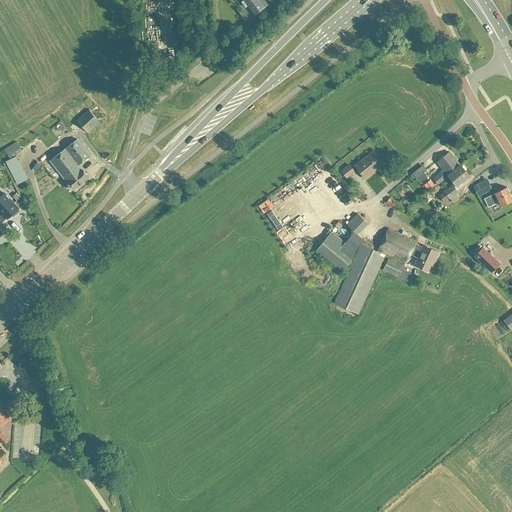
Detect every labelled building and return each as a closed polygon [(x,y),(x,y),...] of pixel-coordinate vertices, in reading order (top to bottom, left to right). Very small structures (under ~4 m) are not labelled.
[(263,0),(239,0),(246,8),(240,12),(245,20),(251,15),(252,16),(267,4),(263,0)] [(87,133),(99,122),(88,110),(76,120),(87,133)] [(77,139),(50,161),(67,181),(66,182),(72,190),(88,177),(77,165),(89,155),(77,139)] [(16,141),(5,149),(10,157),(22,150),(16,141)] [(373,150),(355,166),(365,178),(380,165),(380,163),(383,161),(373,150)] [(448,174),(459,165),(458,164),(449,152),(437,161),(444,170),(441,172),(440,172),(433,178),(437,183),(448,174)] [(5,163),(17,186),(28,181),(15,158),(5,163)] [(346,178),(355,171),(349,164),(340,171),(346,178)] [(459,165),(448,174),(452,180),(449,182),(451,185),(443,191),(444,191),(439,196),(444,202),(449,198),(449,199),(458,192),(454,186),(456,184),(457,185),(469,176),(460,164),(459,165)] [(43,192),(53,187),(44,168),(33,174),(43,192)] [(420,185),(430,177),(423,169),(414,177),(420,185)] [(492,189),(488,179),(474,185),(478,195),(492,189)] [(488,207),(499,201),(501,206),(511,200),(511,198),(506,187),(495,192),(495,193),(484,198),(488,207)] [(0,220),(1,222),(6,217),(7,218),(11,213),(13,215),(18,210),(17,209),(18,208),(4,193),(0,196),(0,220)] [(351,258),(360,243),(363,239),(357,234),(368,224),(357,213),(346,224),(353,231),(353,232),(342,223),(334,233),(331,231),(316,250),(342,271),(352,259),(351,258)] [(411,255),(418,258),(414,265),(427,270),(430,263),(432,264),(438,252),(424,245),(423,247),(416,244),(417,241),(388,227),(378,249),(378,250),(381,252),(382,251),(385,253),(385,252),(394,255),(394,257),(406,263),(411,255)] [(385,255),(360,243),(333,302),(358,314),(385,255)] [(482,247),(474,255),(492,272),(500,263),(482,247)] [(404,266),(388,258),(382,269),(399,277),(404,266)] [(511,312),(503,320),(511,330),(511,329),(511,312)] [(0,463),(1,463),(1,458),(0,457),(6,452),(1,447),(0,447),(0,425),(12,414),(0,402),(0,463)] [(9,440),(0,431),(0,440),(4,444),(9,440)]
